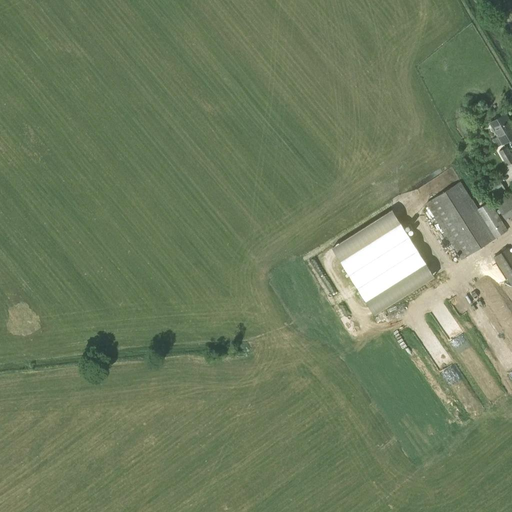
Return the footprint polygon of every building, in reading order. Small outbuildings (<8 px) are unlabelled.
[(503,144),(511,138),(511,125),(505,114),(490,122),(503,144)] [(497,136),(492,139),(497,147),(502,144),(497,136)] [(507,165),(511,162),(511,153),(508,146),(498,151),(507,165)] [(499,178),(482,189),(488,199),(505,188),(499,178)] [(463,260),(508,230),(489,201),(478,209),(478,208),(460,181),(426,204),(463,260)] [(511,215),(511,211),(503,197),(495,203),(506,219),(511,215)] [(375,313),(435,276),(393,209),(392,209),(333,246),(375,313)] [(511,253),(508,247),(493,256),(511,286),(511,253)] [(511,315),(503,320),(511,339),(511,315)] [(461,378),(451,385),(458,394),(468,387),(461,378)]
